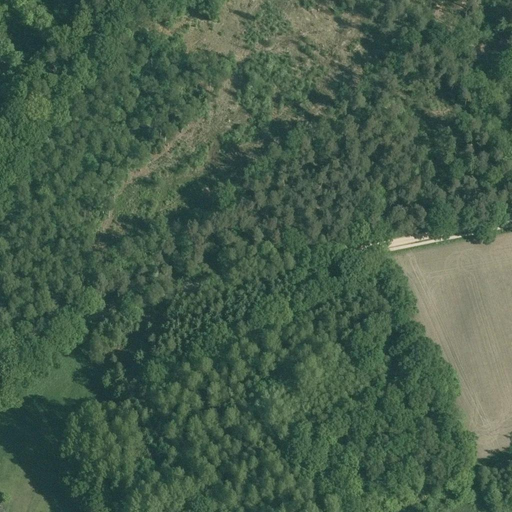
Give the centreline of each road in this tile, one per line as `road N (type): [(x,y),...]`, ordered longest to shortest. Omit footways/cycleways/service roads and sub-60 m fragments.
road 1 (track): [(511,217),(220,276),(0,339)]
road 2 (track): [(124,412),(379,277)]
